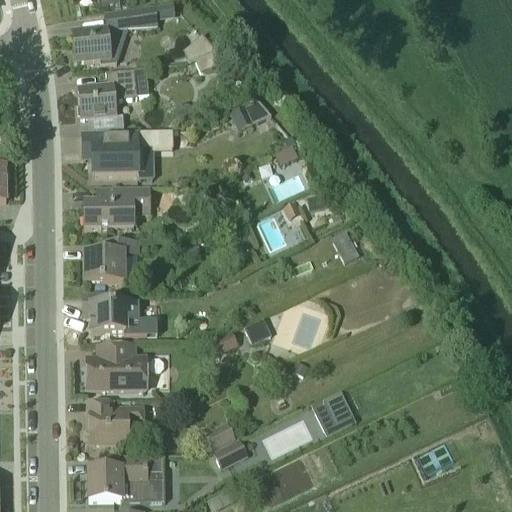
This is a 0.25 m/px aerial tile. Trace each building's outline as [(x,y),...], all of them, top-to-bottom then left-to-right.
[(103,0),(106,9),(119,6),(117,0),(103,0)] [(173,8),(155,11),(156,23),(174,20),(173,8)] [(75,68),(99,65),(100,70),(116,69),(127,35),(157,32),(155,11),(112,18),(114,35),(73,39),(75,68)] [(188,66),(210,54),(203,40),(181,52),(188,66)] [(213,58),(196,65),(200,77),(218,70),(213,58)] [(116,104),(139,102),(137,71),(108,73),(108,85),(78,87),(81,123),(118,120),(116,104)] [(258,106),(230,119),(238,136),(271,121),(258,106)] [(92,180),(140,179),(139,138),(82,139),(83,167),(92,167),(92,180)] [(293,151),(275,158),(280,171),(298,163),(293,151)] [(133,218),(152,217),(152,193),(96,194),(97,206),(83,206),(84,234),(133,233),(133,218)] [(301,218),(295,205),(283,211),(289,223),(301,218)] [(128,287),(127,261),(139,260),(139,245),(103,246),(103,259),(84,259),(85,288),(128,287)] [(199,259),(199,249),(185,249),(184,262),(199,259)] [(138,308),(122,308),(122,298),(83,298),(83,316),(90,315),(91,338),(126,337),(126,341),(141,341),(144,338),(144,325),(139,325),(138,308)] [(271,341),(263,324),(243,333),(251,350),(271,341)] [(231,336),(211,345),(218,360),(238,351),(231,336)] [(87,395),(170,394),(169,360),(136,360),(136,350),(95,351),(95,367),(86,367),(87,395)] [(307,371),(295,366),(292,376),(304,381),(307,371)] [(340,396),(323,405),(335,430),(353,421),(340,396)] [(114,406),(89,407),(89,422),(91,422),(92,450),(127,450),(126,431),(146,430),(146,411),(114,411),(114,406)] [(232,415),(235,422),(243,418),(240,411),(232,415)] [(214,434),(204,439),(212,456),(236,444),(227,426),(213,432),(214,434)] [(239,444),(212,457),(221,475),(248,462),(239,444)] [(120,508),(147,507),(147,488),(163,488),(163,489),(164,489),(164,461),(146,462),(146,461),(120,462),(120,474),(88,474),(89,506),(120,506),(120,508)]
